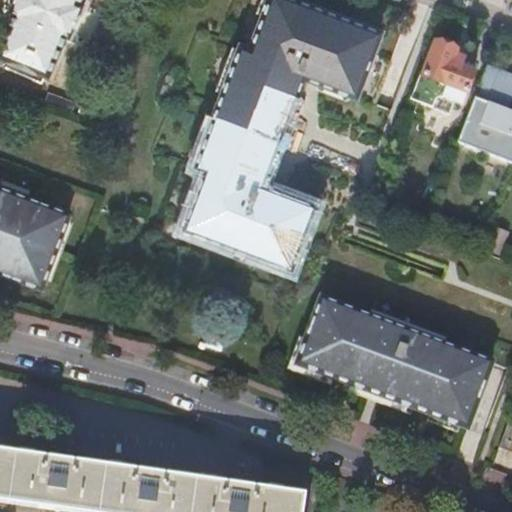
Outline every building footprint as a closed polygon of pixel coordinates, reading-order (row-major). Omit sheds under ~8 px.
[(0,58),(0,59),(0,86),(34,100),(43,77),(49,79),(66,37),(76,41),(77,36),(72,34),(82,10),(88,12),(90,7),(80,3),(80,0),(13,0),(10,8),(4,6),(2,12),(13,16),(0,46),(0,58)] [(182,231),(291,272),(315,206),(262,186),(302,79),(350,96),(355,98),(380,32),(374,30),(294,0),(268,0),(250,50),(240,46),(194,169),(204,173),(182,231)] [(451,65),(454,57),(456,52),(434,44),(422,77),(440,84),(435,97),(461,107),(473,74),(471,73),(474,65),(462,61),(460,69),(451,65)] [(462,61),(454,57),(451,65),(460,69),(462,61)] [(457,145),(511,165),(511,113),(505,111),(511,92),(511,79),(508,78),(485,69),(474,99),(457,145)] [(34,100),(0,86),(0,89),(32,102),(34,100)] [(0,272),(41,288),(70,213),(0,185),(0,272)] [(401,221),(411,225),(415,215),(404,211),(401,221)] [(484,251),(499,256),(507,232),(493,227),(484,251)] [(296,366),(468,431),(491,365),(320,301),(296,366)] [(300,511),(303,496),(0,452),(0,502),(67,511),(300,511)]
